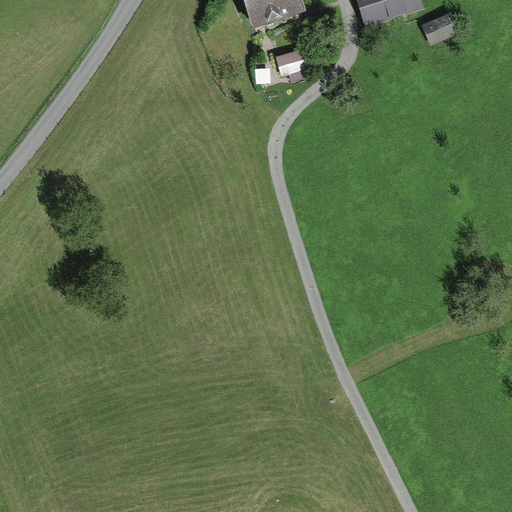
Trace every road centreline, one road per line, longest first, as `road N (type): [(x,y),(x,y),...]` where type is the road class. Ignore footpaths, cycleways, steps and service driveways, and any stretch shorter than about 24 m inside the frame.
road 1 (track): [(418,511),(333,333),(280,164),(286,120),(355,54),(350,0)]
road 2 (unclassified): [(131,0),(0,186)]
